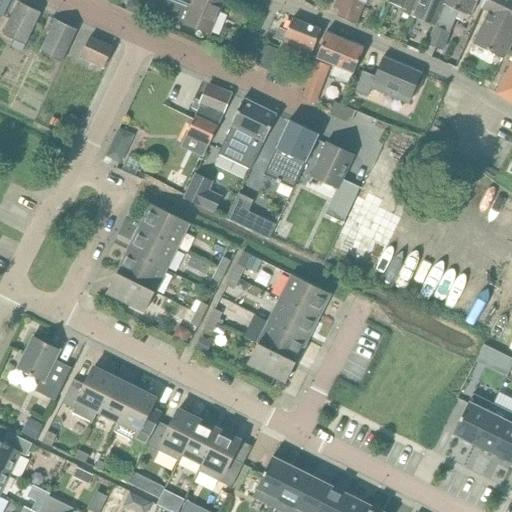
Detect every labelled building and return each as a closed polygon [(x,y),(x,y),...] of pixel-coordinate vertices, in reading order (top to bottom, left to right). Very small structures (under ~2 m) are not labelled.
[(142,3),(133,0),(128,0),(124,10),(142,18),(145,11),(142,3)] [(178,0),(168,0),(163,13),(209,33),(223,0),(195,0),(193,6),(178,0)] [(308,12),(310,5),(297,0),(286,0),(285,4),(308,12)] [(336,0),(334,8),(340,10),(337,16),(356,24),(364,4),(369,6),(371,0),(336,0)] [(412,10),(414,11),(418,0),(389,0),(389,2),(407,9),(405,13),(410,16),(412,10)] [(418,0),(414,11),(416,12),(414,16),(435,25),(445,0),(418,0)] [(447,0),(432,35),(424,53),(432,57),(436,48),(443,51),(458,18),(467,22),(476,1),(475,0),(474,0),(447,0)] [(511,37),(511,0),(485,0),(481,7),(489,11),(487,16),(484,14),(481,19),(485,21),(474,42),(502,57),(511,37)] [(4,35),(16,40),(12,48),(22,52),(32,31),(41,13),(19,2),(11,20),(4,35)] [(53,18),(47,31),(50,32),(41,53),(62,62),(69,48),(77,30),(53,18)] [(293,18),(287,31),(279,27),(274,39),(282,42),(280,47),(309,58),(321,30),(293,18)] [(326,33),(316,58),(335,65),(336,66),(332,76),(350,84),(354,73),(356,67),(364,48),(326,33)] [(81,56),(105,67),(114,48),(90,37),(81,56)] [(261,51),(255,65),(261,68),(270,71),(278,50),(264,44),(261,51)] [(422,74),(383,57),(375,76),(364,72),(355,92),(367,97),(371,89),(409,105),(414,92),(418,93),(423,81),(419,79),(422,74)] [(316,61),(308,80),(322,84),(328,66),(327,65),(316,61)] [(511,61),(496,93),(511,101),(511,61)] [(209,85),(186,135),(209,145),(231,96),(209,85)] [(234,124),(220,152),(251,168),(277,116),(244,99),(232,123),(234,124)] [(377,104),(368,116),(383,126),(392,114),(377,104)] [(289,120),(262,174),(293,190),(319,135),(289,120)] [(313,172),(306,185),(334,198),(322,224),(340,232),(356,197),(338,188),(353,156),(327,143),(313,172)] [(127,151),(114,145),(108,158),(121,164),(127,151)] [(215,212),(221,198),(208,191),(212,182),(197,175),(186,198),(215,212)] [(239,193),(226,218),(269,238),(275,224),(248,211),(253,200),(239,193)] [(151,206),(139,229),(177,247),(189,224),(151,206)] [(139,229),(128,251),(166,270),(177,247),(139,229)] [(128,251),(117,274),(154,293),(166,270),(128,251)] [(232,274),(240,277),(244,268),(251,271),(261,261),(243,252),(237,264),(232,274)] [(219,267),(226,271),(231,261),(224,257),(219,267)] [(213,279),(220,283),(226,271),(219,267),(213,279)] [(434,286),(443,271),(434,267),(426,282),(434,286)] [(464,301),(485,311),(499,282),(478,272),(464,301)] [(117,274),(107,293),(145,312),(154,293),(117,274)] [(226,286),(234,289),(240,277),(232,274),(226,286)] [(292,276),(280,299),(318,318),(330,295),(292,276)] [(280,299),(269,322),(307,341),(318,318),(280,299)] [(195,313),(203,317),(208,306),(201,302),(195,313)] [(175,306),(171,318),(185,323),(189,312),(175,306)] [(215,309),(209,320),(216,324),(222,313),(215,309)] [(190,324),(197,328),(203,317),(195,313),(190,324)] [(511,315),(511,314),(498,335),(506,340),(511,330),(511,315)] [(209,320),(204,331),(211,334),(216,324),(209,320)] [(269,322),(258,344),(296,363),(307,341),(269,322)] [(33,337),(17,369),(40,380),(35,391),(55,401),(72,368),(55,360),(60,350),(33,337)] [(198,340),(193,349),(195,350),(205,354),(211,343),(200,338),(198,340)] [(258,344),(248,364),(286,382),(296,363),(258,344)] [(491,350),(484,346),(475,362),(484,366),(491,350)] [(115,378),(116,376),(104,370),(103,372),(94,367),(85,385),(74,379),(62,403),(74,409),(72,413),(93,423),(98,412),(115,378)] [(98,412),(118,422),(136,386),(125,380),(124,382),(115,378),(98,412)] [(147,393),(148,392),(136,386),(118,422),(113,431),(133,441),(134,439),(147,445),(158,422),(162,415),(151,409),(156,398),(147,393)] [(474,393),(454,434),(473,444),(489,412),(490,412),(494,404),(474,393)] [(158,422),(147,445),(179,461),(182,454),(200,418),(189,412),(188,414),(178,409),(169,427),(158,422)] [(489,412),(473,444),(492,453),(508,421),(490,412),(489,412)] [(511,412),(508,421),(492,453),(511,463),(511,462),(511,412)] [(28,418),(21,434),(35,441),(43,425),(28,418)] [(182,454),(203,464),(221,428),(220,428),(219,430),(211,425),(212,424),(200,418),(182,454)] [(221,428),(203,464),(200,471),(232,487),(244,464),(232,458),(241,441),(231,436),(232,434),(221,428)] [(0,468),(10,474),(20,453),(26,456),(32,444),(8,432),(3,443),(0,441),(0,468)] [(79,450),(75,459),(85,463),(89,455),(79,450)] [(253,497),(273,507),(293,466),(273,456),(253,497)] [(294,511),(313,476),(293,466),(273,507),(282,511),(294,511)] [(0,494),(10,474),(0,468),(0,494)] [(77,469),(73,477),(89,484),(93,476),(77,469)] [(133,472),(128,483),(144,491),(149,479),(133,472)] [(313,476),(294,511),(318,511),(332,485),(313,476)] [(318,511),(342,511),(351,495),(332,485),(318,511)] [(366,511),(370,504),(351,495),(342,511),(366,511)] [(24,507),(35,511),(41,501),(30,496),(24,507)] [(71,511),(74,509),(49,496),(40,511),(71,511)] [(169,511),(178,511),(180,507),(170,502),(165,510),(169,511)]
